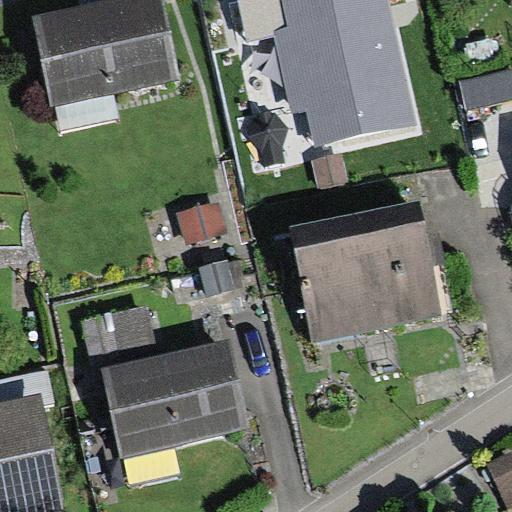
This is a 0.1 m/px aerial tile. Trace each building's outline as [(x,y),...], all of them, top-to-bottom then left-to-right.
[(179,80),(161,0),(107,0),(33,16),(53,107),(179,80)] [(316,150),(418,126),(387,0),(240,0),(250,38),(276,32),(295,111),(306,109),(316,150)] [(511,71),(511,72),(459,84),(466,111),(511,100),(511,71)] [(419,199),(288,225),(312,347),(443,321),(419,199)] [(219,203),(177,213),(184,242),(226,232),(219,203)] [(228,262),(201,270),(207,295),(234,288),(228,262)] [(155,345),(146,305),(80,321),(90,361),(155,345)] [(227,343),(104,372),(123,454),(246,425),(227,343)] [(39,393),(0,402),(0,511),(55,511),(67,510),(39,393)]
